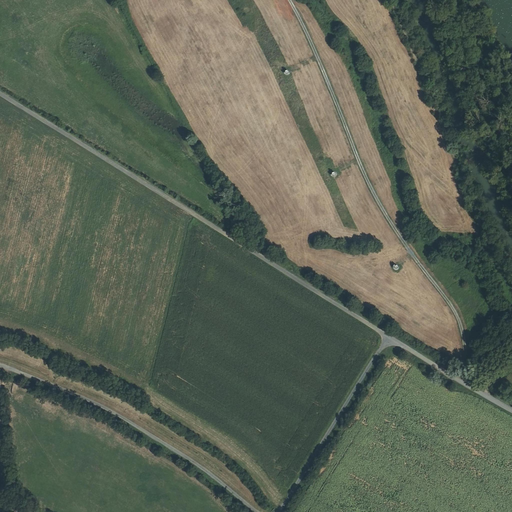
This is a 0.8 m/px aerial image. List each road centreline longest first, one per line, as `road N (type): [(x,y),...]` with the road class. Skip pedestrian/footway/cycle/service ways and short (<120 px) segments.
road 1 (unclassified): [(389,337),(0,93)]
road 2 (unclassified): [(0,365),(116,414),(256,511)]
road 3 (unclassified): [(277,511),(389,337)]
road 4 (track): [(146,397),(237,457),(282,506)]
road 5 (unclassified): [(511,411),(389,337)]
